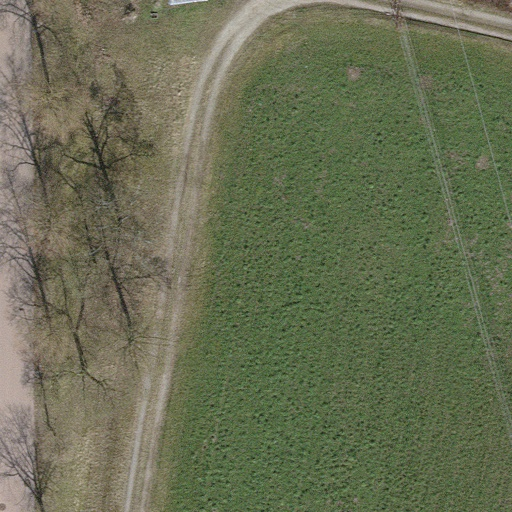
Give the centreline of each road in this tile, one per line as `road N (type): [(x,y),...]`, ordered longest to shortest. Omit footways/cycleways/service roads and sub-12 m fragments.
road 1 (track): [(314,0),(275,4),(233,41),(201,112),(143,511)]
road 2 (track): [(511,33),(367,0)]
